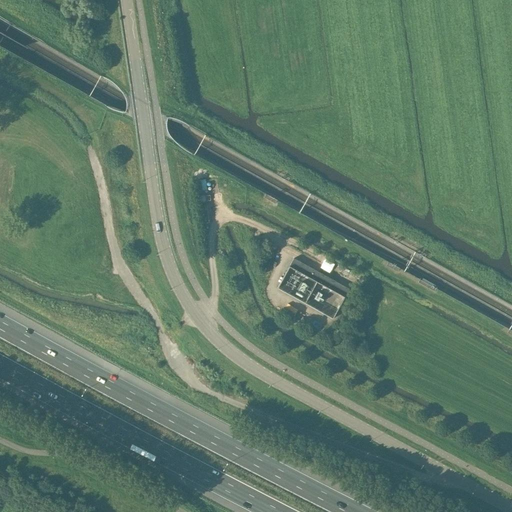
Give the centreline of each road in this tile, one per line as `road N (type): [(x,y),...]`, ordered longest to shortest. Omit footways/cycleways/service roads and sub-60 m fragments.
road 1 (tertiary): [(511,507),(260,373),(208,336),(183,296),(160,230),(125,0)]
road 2 (unknown): [(413,455),(391,466),(351,457),(259,414),(170,350),(145,324),(103,241),(82,151)]
road 3 (motorway): [(354,511),(0,324)]
road 4 (motorway): [(0,364),(280,511)]
